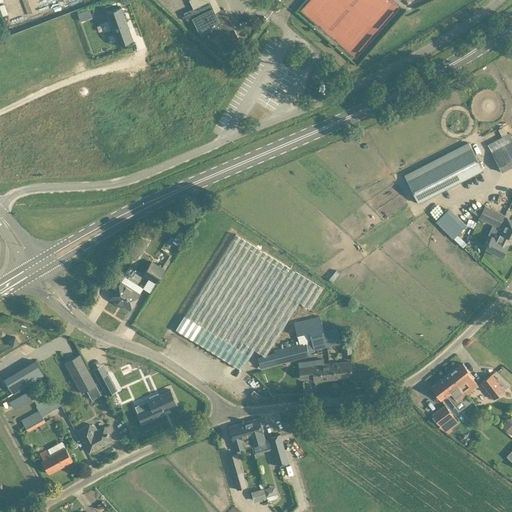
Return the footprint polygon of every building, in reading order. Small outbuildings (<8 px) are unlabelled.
[(273,11),(279,2),(281,0),(280,0),(271,0),(267,6),(273,11)] [(191,10),(183,14),(187,21),(192,18),(197,28),(201,37),(207,34),(209,39),(210,39),(210,38),(211,38),(217,35),(225,52),(241,44),(232,25),(224,9),(221,10),(215,13),(209,1),(191,10)] [(121,6),(106,12),(118,45),(133,39),(126,19),(127,19),(126,14),(124,14),(121,6)] [(487,143),(502,172),(511,166),(511,138),(509,132),(487,143)] [(482,170),(471,148),(407,181),(418,203),(482,170)] [(498,227),(504,215),(485,206),(483,209),(479,216),(479,217),(498,227)] [(472,211),(472,212),(479,216),(483,209),(480,207),(472,211)] [(448,209),(436,221),(453,238),(465,226),(448,209)] [(511,238),(511,220),(507,218),(497,239),(491,236),(486,248),(502,256),(511,238)] [(470,219),(467,225),(473,228),(476,222),(470,219)] [(254,349),(262,354),(268,352),(299,302),(310,308),(323,287),(289,267),(235,234),(176,329),(230,363),(241,370),(254,349)] [(140,255),(148,241),(140,236),(131,249),(140,255)] [(156,282),(164,269),(152,262),(143,274),(156,282)] [(122,279),(124,276),(120,274),(118,276),(109,290),(114,293),(110,299),(122,306),(123,305),(130,309),(139,294),(121,282),(123,279),(122,279)] [(326,346),(323,331),(320,317),(294,323),(297,335),(309,332),(313,349),(326,346)] [(326,346),(340,342),(336,328),(323,331),(326,346)] [(343,354),(351,353),(349,341),(341,342),(343,354)] [(276,354),(258,359),(260,368),(309,355),(306,346),(306,342),(275,351),(276,354)] [(79,354),(65,362),(82,393),(96,385),(79,354)] [(324,364),(323,359),(315,360),(315,366),(312,366),(314,381),(333,379),(331,363),(324,364)] [(352,376),(350,361),(332,363),(331,363),(333,379),(352,376)] [(465,394),(478,385),(471,376),(472,375),(463,363),(450,372),(459,385),(458,385),(465,394)] [(132,364),(129,376),(160,385),(163,372),(132,364)] [(312,366),(299,368),(300,378),(313,377),(312,366)] [(98,378),(97,378),(107,396),(117,390),(108,372),(107,373),(98,378)] [(465,394),(458,385),(459,385),(450,372),(431,387),(437,395),(440,399),(450,392),(457,401),(465,394)] [(491,374),(481,382),(494,399),(504,391),(491,374)] [(16,408),(35,396),(31,389),(12,402),(16,408)] [(137,412),(137,413),(138,413),(143,422),(141,423),(142,423),(165,413),(165,412),(164,413),(163,411),(164,410),(163,409),(168,407),(169,408),(177,404),(170,389),(159,394),(150,398),(147,399),(148,400),(151,406),(137,412)] [(89,396),(99,422),(108,418),(98,392),(89,396)] [(39,410),(21,420),(27,431),(45,422),(41,415),(52,409),(47,399),(36,405),(39,410)] [(446,422),(454,416),(445,405),(432,415),(440,425),(440,426),(446,422)] [(259,418),(248,421),(250,427),(246,428),(249,437),(252,446),(266,442),(263,433),(259,418)] [(510,434),(511,431),(511,422),(508,419),(502,426),(510,434)] [(244,448),(241,439),(249,437),(246,428),(250,427),(248,421),(228,426),(233,442),(236,451),(244,448)] [(440,425),(438,426),(447,433),(452,429),(446,422),(440,426),(440,425)] [(97,430),(94,425),(92,424),(90,425),(89,424),(78,430),(89,452),(98,447),(97,446),(100,444),(100,445),(101,444),(102,445),(111,440),(104,426),(97,430)] [(280,434),(269,437),(277,466),(288,463),(280,434)] [(73,460),(68,451),(65,447),(51,455),(48,448),(40,453),(43,459),(41,460),(49,473),(65,464),(67,466),(71,464),(71,461),(73,460)] [(237,489),(246,487),(237,453),(227,455),(237,489)] [(270,487),(263,489),(266,497),(267,501),(278,498),(277,494),(276,489),(271,491),(270,487)] [(254,501),(266,497),(263,489),(263,488),(251,491),(254,501)]
